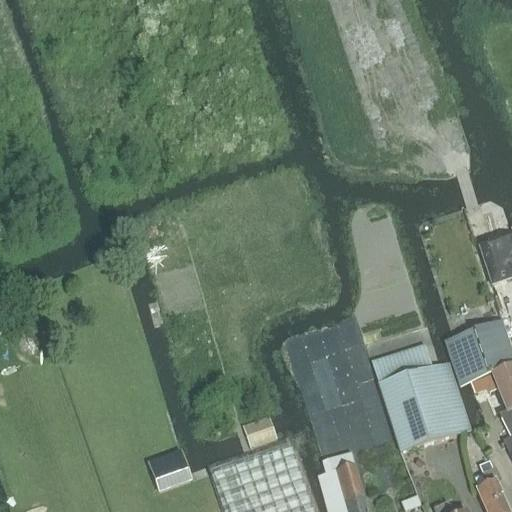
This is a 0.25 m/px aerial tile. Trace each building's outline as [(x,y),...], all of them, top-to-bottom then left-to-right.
[(511,236),(480,246),(492,284),(511,278),(511,236)] [(511,369),(511,354),(502,324),(454,341),(470,386),(491,378),(511,369)] [(425,348),(371,365),(400,456),(438,444),(417,375),(432,370),(425,348)] [(511,414),(511,369),(491,378),(506,415),(506,416),(511,414)] [(506,415),(498,418),(511,441),(504,445),(510,457),(511,460),(511,414),(506,416),(506,415)] [(310,511),(288,448),(209,476),(220,511),(310,511)] [(366,511),(355,468),(354,469),(336,473),(346,511),(366,511)] [(476,493),(484,511),(507,511),(495,486),(500,484),(494,472),(482,478),(487,489),(476,493)] [(401,506),(403,511),(414,511),(420,510),(416,500),(401,506)]
